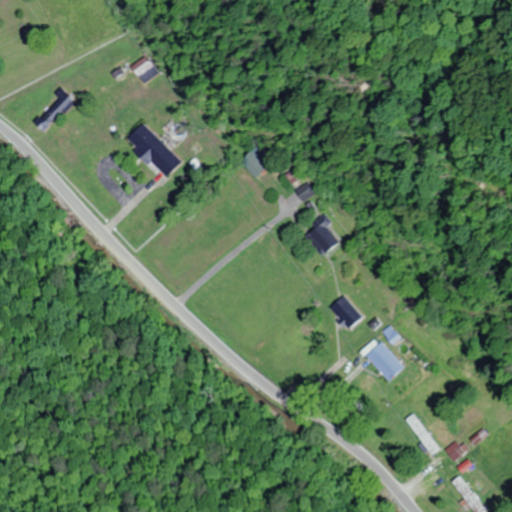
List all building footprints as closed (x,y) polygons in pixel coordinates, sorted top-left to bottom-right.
[(156,73),(149,57),(135,64),(142,80),(156,73)] [(35,121),(46,131),(76,100),(65,90),(35,121)] [(167,177),(183,160),(144,123),(128,140),(167,177)] [(272,162),(259,145),(239,160),(253,177),(272,162)] [(301,200),(313,194),(308,183),(296,189),(301,200)] [(303,233),(320,257),(340,243),(323,219),(303,233)] [(330,306),(346,329),(362,318),(345,295),(330,306)] [(403,368),(381,342),(366,355),(388,381),(403,368)] [(408,418),(429,456),(437,451),(416,414),(408,418)] [(446,448),(454,460),(464,453),(456,442),(446,448)] [(452,482),(474,511),(482,511),(485,510),(459,477),(452,482)]
